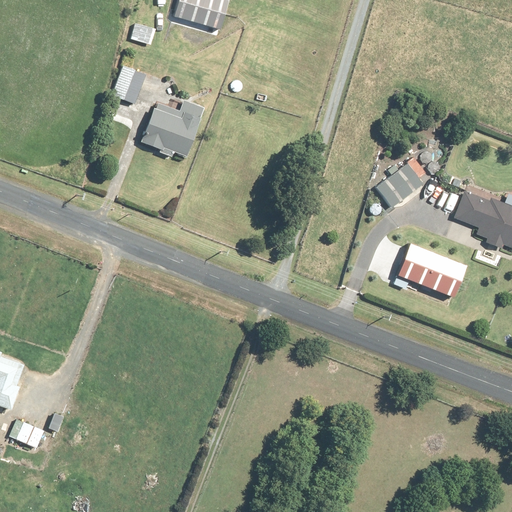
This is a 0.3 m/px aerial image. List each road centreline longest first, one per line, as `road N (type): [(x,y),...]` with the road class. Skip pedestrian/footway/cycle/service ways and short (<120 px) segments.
road 1 (residential): [(0,191),(511,391)]
road 2 (unknown): [(359,0),(268,298)]
